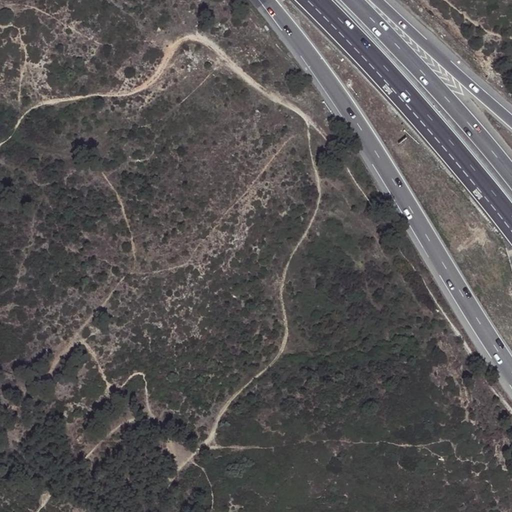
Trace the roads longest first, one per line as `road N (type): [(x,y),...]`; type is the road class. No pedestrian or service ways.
road 1 (track): [(0,143),(40,105),(131,91),(151,80),(178,42),(208,45),(301,114),(345,162),(511,410)]
road 2 (motorway): [(267,0),(354,118),(511,371)]
road 3 (motorway): [(314,0),(511,226)]
road 4 (motorway): [(511,175),(352,0)]
road 5 (motorway): [(511,120),(377,0)]
